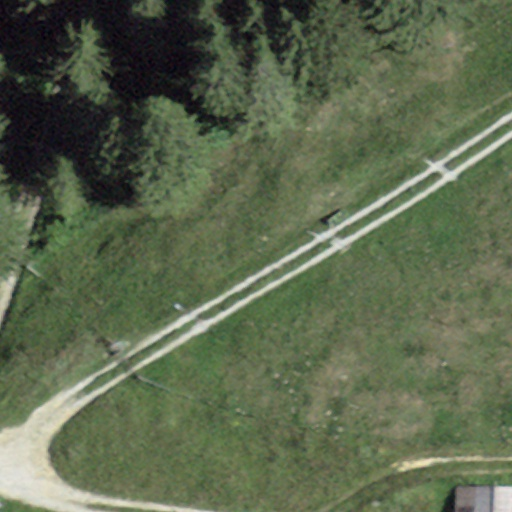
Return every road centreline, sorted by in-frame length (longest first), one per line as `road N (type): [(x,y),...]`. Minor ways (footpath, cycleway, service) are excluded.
road 1 (track): [(0,448),(511,125)]
road 2 (track): [(98,0),(0,277)]
road 3 (track): [(511,464),(408,471),(333,511)]
road 4 (track): [(0,478),(143,511)]
